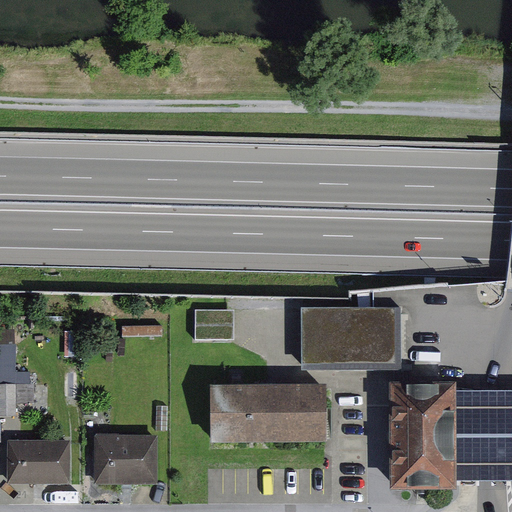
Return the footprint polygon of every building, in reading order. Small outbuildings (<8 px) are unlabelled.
[(407,308),(310,309),(311,373),(408,372),(407,308)] [(200,340),(240,340),(240,310),(200,310),(200,340)] [(0,316),(0,415),(19,416),(19,401),(35,401),(35,369),(18,369),(19,317),(0,316)] [(456,383),(389,383),(390,491),(457,491),(457,482),(456,392),(456,383)] [(330,384),(214,385),(214,443),(330,442),(330,384)] [(511,391),(456,392),(457,482),(510,482),(511,481),(511,391)] [(167,436),(105,435),(104,485),(167,486),(167,436)] [(80,442),(16,441),(16,485),(79,485),(80,442)]
